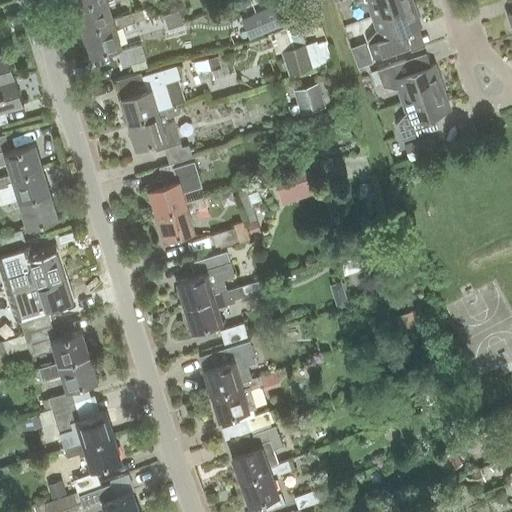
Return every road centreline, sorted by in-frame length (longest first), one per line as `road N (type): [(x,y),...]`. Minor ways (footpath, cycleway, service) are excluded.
road 1 (residential): [(193,511),(32,0)]
road 2 (track): [(320,0),(374,148)]
